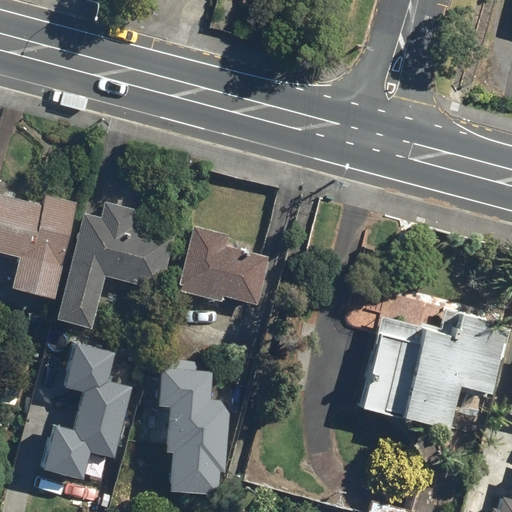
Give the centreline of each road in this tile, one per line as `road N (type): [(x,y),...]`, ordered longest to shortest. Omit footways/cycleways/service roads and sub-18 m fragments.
road 1 (primary): [(372,140),(0,41)]
road 2 (residential): [(411,0),(372,140)]
road 3 (primary): [(511,178),(372,140)]
